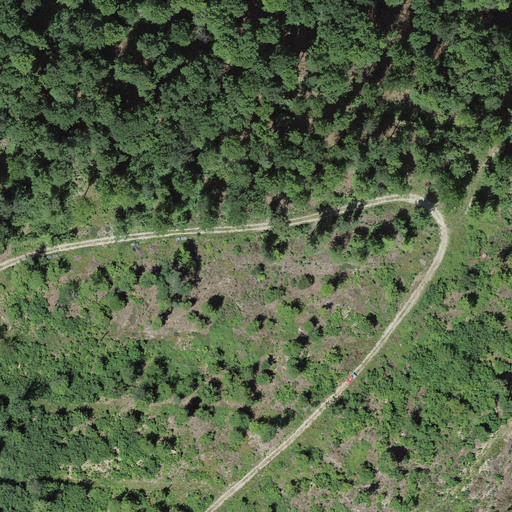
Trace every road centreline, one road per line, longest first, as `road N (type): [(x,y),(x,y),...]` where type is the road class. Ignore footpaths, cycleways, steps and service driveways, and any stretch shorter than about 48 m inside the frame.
road 1 (track): [(75,0),(380,114),(467,137),(476,150),(475,176),(447,245)]
road 2 (track): [(0,263),(60,244),(281,223),(398,196),(430,202),(447,245)]
road 3 (track): [(207,511),(366,362),(447,245)]
road 4 (track): [(511,418),(434,511)]
